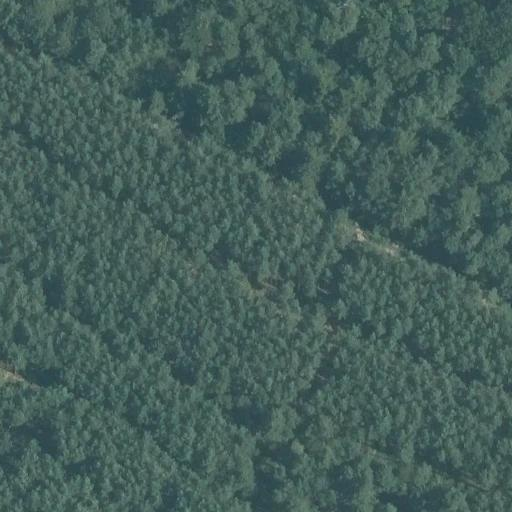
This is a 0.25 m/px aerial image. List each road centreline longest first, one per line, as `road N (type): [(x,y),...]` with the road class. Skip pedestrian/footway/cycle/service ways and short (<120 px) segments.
road 1 (track): [(511,311),(0,38)]
road 2 (tertiary): [(511,85),(346,0)]
